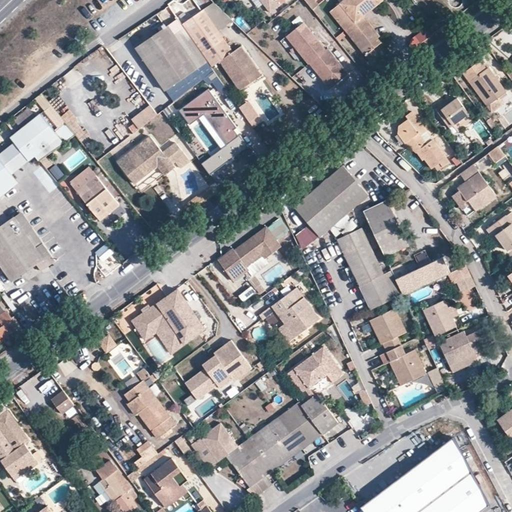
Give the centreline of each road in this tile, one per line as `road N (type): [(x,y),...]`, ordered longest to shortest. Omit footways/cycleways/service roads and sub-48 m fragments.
road 1 (tertiary): [(0,377),(349,125)]
road 2 (residential): [(511,341),(428,192),(349,125)]
road 3 (residential): [(463,398),(393,433),(279,511)]
road 4 (tertiary): [(349,125),(510,0)]
road 5 (residential): [(0,117),(162,0)]
